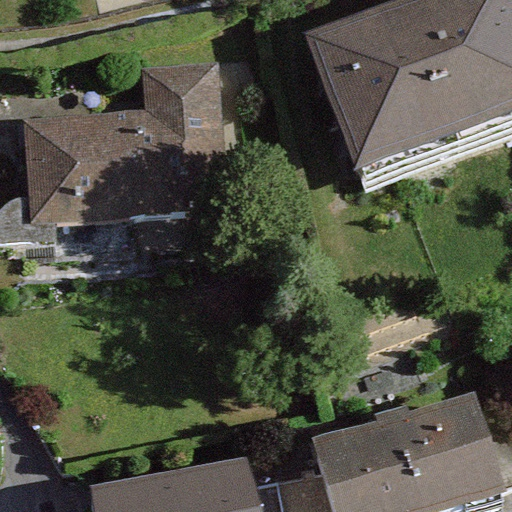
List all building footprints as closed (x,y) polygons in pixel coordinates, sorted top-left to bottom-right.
[(511,0),(454,0),(310,52),(361,195),(511,141),(511,0)] [(192,262),(191,246),(237,244),(229,85),(155,88),(157,138),(36,144),(39,220),(21,226),(12,232),(4,243),(1,256),(3,272),(192,262)] [(492,453),(486,430),(323,476),(329,497),(332,511),(509,511),(508,506),(492,453)] [(511,446),(492,453),(508,506),(511,504),(511,446)] [(262,494),(169,511),(264,511),(264,509),(262,494)] [(332,511),(329,497),(287,504),(289,511),(332,511)]
